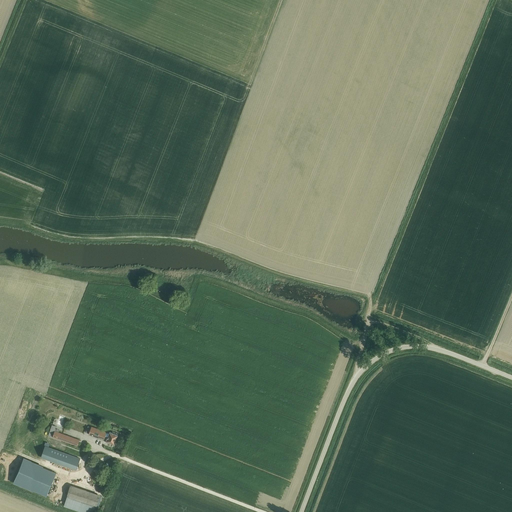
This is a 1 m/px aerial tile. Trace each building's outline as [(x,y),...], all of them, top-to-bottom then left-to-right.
[(52,425),(48,435),(77,446),(80,440),(58,432),(59,430),(56,429),(56,426),(52,425)] [(92,427),(88,426),(86,432),(89,433),(89,435),(104,440),(105,438),(107,438),(106,442),(110,444),(111,442),(115,443),(118,435),(109,432),(109,433),(107,432),(92,426),(92,427)] [(45,446),(41,457),(76,470),(81,458),(45,446)] [(23,457),(13,482),(32,491),(33,490),(37,492),(47,496),(57,473),(43,467),(44,466),(23,457)] [(67,498),(64,506),(82,511),(93,511),(99,496),(70,486),(67,495),(68,495),(67,498)]
